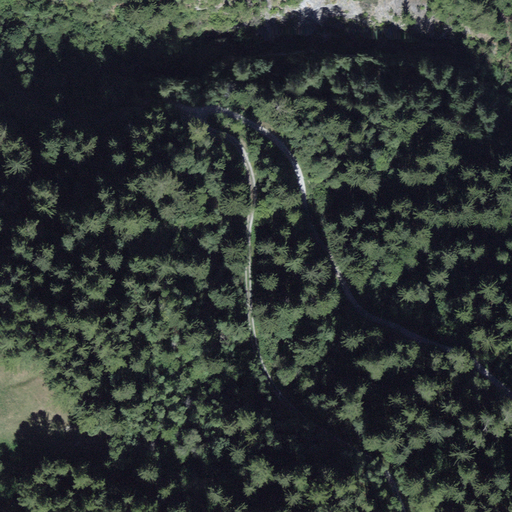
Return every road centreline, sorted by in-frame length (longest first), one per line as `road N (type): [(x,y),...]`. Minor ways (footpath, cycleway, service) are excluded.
road 1 (track): [(403,511),(373,457),(271,396),(253,363),(241,284),(252,179),(246,157),(205,122),(200,107)]
road 2 (track): [(511,389),(367,305),(306,222),(294,159),(231,112),(200,107)]
